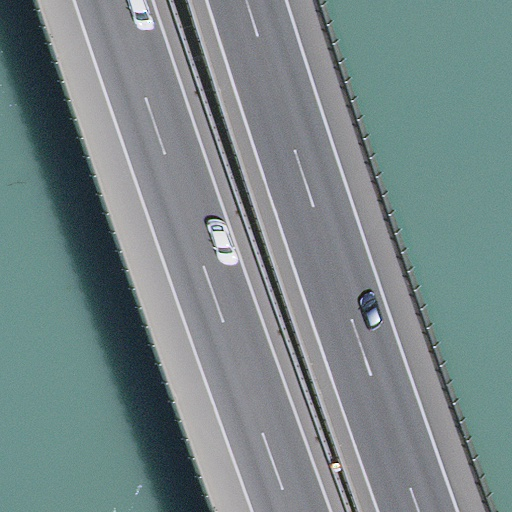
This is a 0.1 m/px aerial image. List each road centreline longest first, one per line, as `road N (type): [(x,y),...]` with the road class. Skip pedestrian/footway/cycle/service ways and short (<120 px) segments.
road 1 (motorway): [(112,0),(290,511)]
road 2 (motorway): [(421,511),(250,0)]
